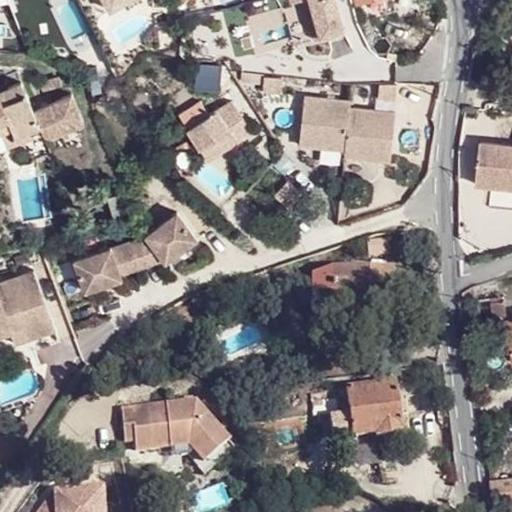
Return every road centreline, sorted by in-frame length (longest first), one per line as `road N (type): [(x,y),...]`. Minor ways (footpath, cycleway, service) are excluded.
road 1 (residential): [(463,20),(442,197),(449,287)]
road 2 (residential): [(449,287),(477,511)]
